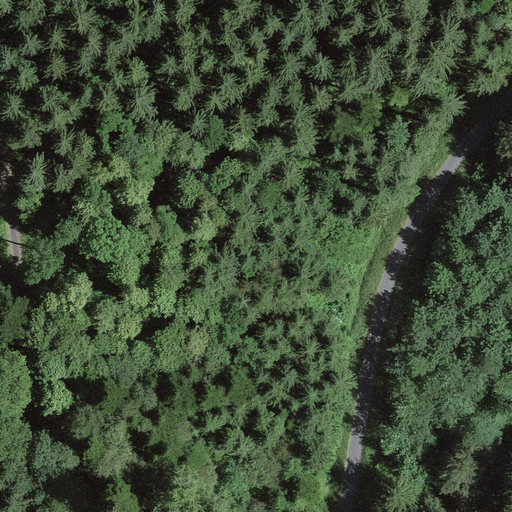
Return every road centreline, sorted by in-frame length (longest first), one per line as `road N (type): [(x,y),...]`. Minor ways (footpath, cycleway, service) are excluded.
road 1 (track): [(511,91),(423,188),(384,298),(346,511)]
road 2 (track): [(0,146),(29,373),(59,456),(93,511)]
